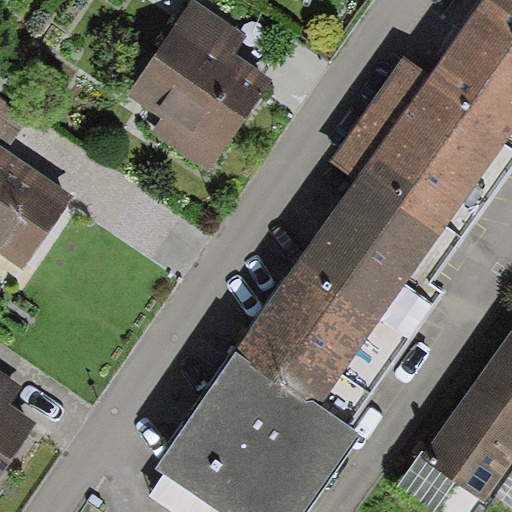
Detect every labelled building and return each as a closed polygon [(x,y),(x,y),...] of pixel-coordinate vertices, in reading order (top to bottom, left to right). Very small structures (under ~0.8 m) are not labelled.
[(511,0),(496,0),(434,88),(405,68),(336,166),(364,185),(157,480),(203,511),(311,511),(360,443),(349,435),(444,299),(433,291),(511,177),(511,0)] [(245,39),(195,7),(132,102),(165,123),(153,141),(208,176),(268,84),(231,60),(245,39)] [(72,202),(0,154),(0,254),(26,272),(72,202)] [(511,340),(426,468),(487,510),(511,473),(511,340)] [(18,390),(0,377),(0,479),(32,433),(2,412),(18,390)]
